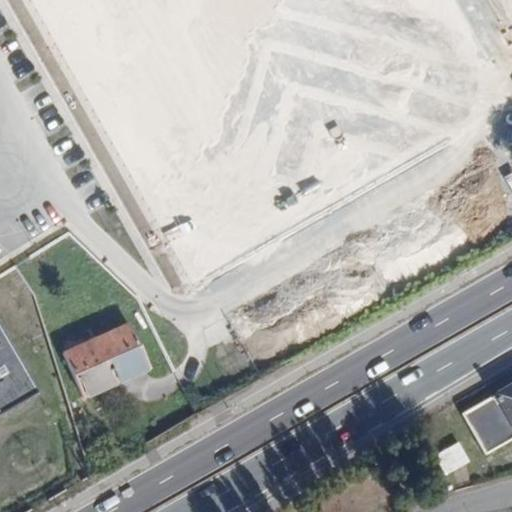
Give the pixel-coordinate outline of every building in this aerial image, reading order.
[(0,60),(21,97),(43,84),(0,9),(0,60)] [(72,227),(57,215),(47,223),(58,238),(72,227)] [(19,241),(42,234),(39,224),(16,231),(19,241)] [(42,234),(19,241),(36,293),(62,279),(59,268),(47,233),(42,234)] [(73,261),(59,268),(62,279),(78,270),(73,261)] [(110,327),(102,297),(86,301),(93,331),(110,327)] [(0,419),(43,395),(2,325),(0,326),(0,419)] [(96,340),(116,383),(148,368),(128,325),(96,340)] [(116,383),(96,340),(66,353),(86,396),(116,383)] [(511,440),(511,394),(456,428),(477,462),(511,440)]
